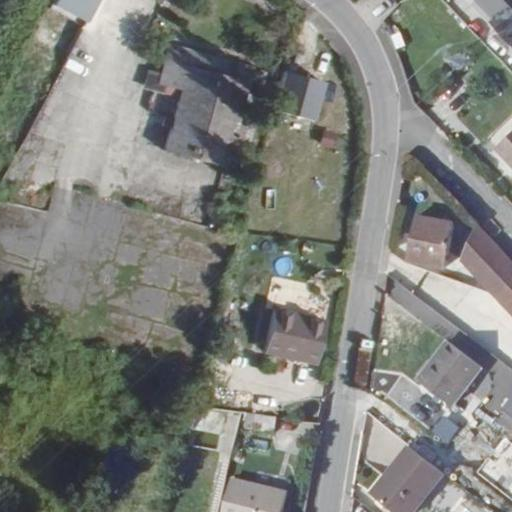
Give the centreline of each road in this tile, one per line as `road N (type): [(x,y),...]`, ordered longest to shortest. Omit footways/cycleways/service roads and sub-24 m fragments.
road 1 (residential): [(382,98),(328,511)]
road 2 (unknown): [(142,0),(81,173)]
road 3 (residential): [(511,228),(382,98)]
road 4 (unknown): [(366,249),(511,355)]
road 5 (unknown): [(217,371),(344,401)]
